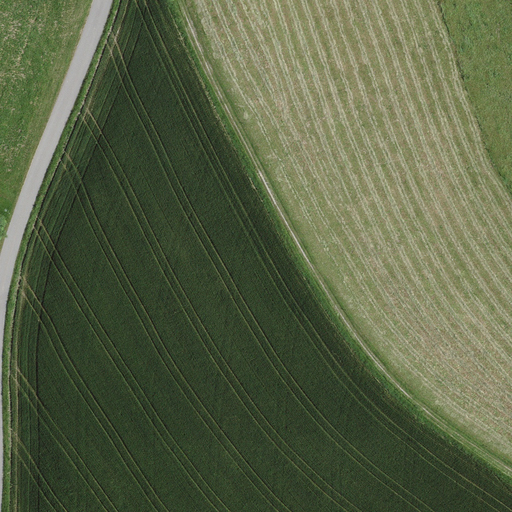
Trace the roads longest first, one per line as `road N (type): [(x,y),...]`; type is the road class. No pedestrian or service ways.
road 1 (track): [(511,469),(410,395),(331,302),(177,0)]
road 2 (unclassified): [(103,0),(24,204),(0,296)]
